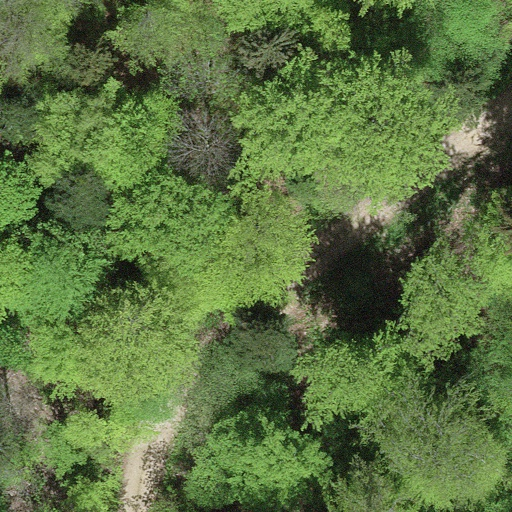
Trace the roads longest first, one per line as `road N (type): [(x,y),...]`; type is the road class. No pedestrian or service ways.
road 1 (track): [(135,511),(148,443),(186,372),(234,320),(511,106)]
road 2 (track): [(79,511),(0,353)]
